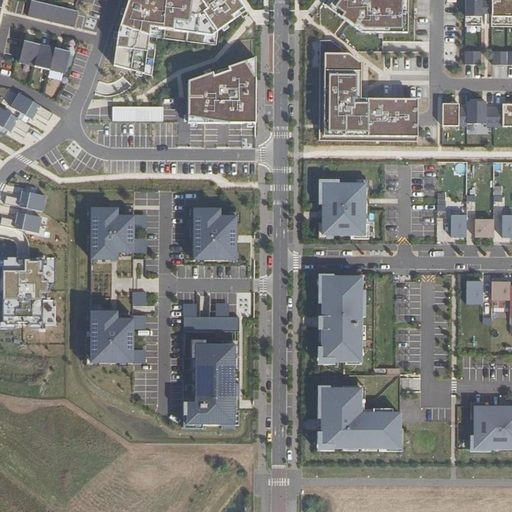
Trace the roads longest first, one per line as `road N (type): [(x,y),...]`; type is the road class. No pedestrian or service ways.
road 1 (residential): [(280,260),(278,511)]
road 2 (residential): [(511,263),(280,260)]
road 3 (residential): [(70,125),(87,146),(108,154),(280,156)]
road 4 (residential): [(436,0),(438,85),(511,86)]
road 5 (residential): [(282,0),(280,156)]
road 6 (residential): [(100,41),(8,19),(0,55)]
